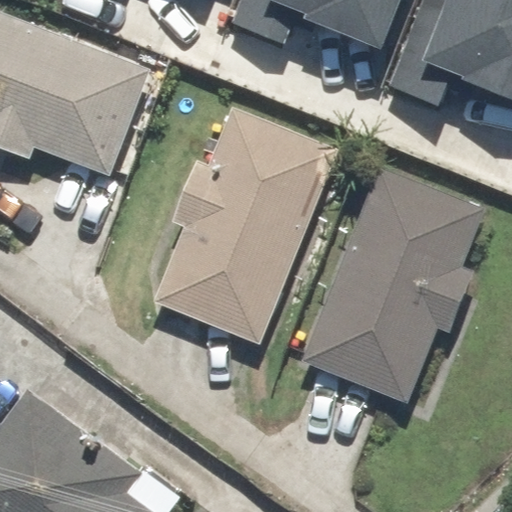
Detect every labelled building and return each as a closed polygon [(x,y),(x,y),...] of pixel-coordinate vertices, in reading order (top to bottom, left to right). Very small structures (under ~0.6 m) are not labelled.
[(2,0),(0,0),(0,135),(102,178),(151,61),(2,0)] [(260,11),(221,0),(183,0),(169,48),(243,70),(260,11)] [(250,0),(384,53),(404,0),(250,0)] [(511,0),(419,0),(394,64),(511,111),(511,0)] [(251,105),(163,297),(252,337),(339,145),(251,105)] [(379,161),(315,363),(423,397),(487,195),(379,161)] [(190,511),(39,396),(0,446),(0,511),(190,511)]
